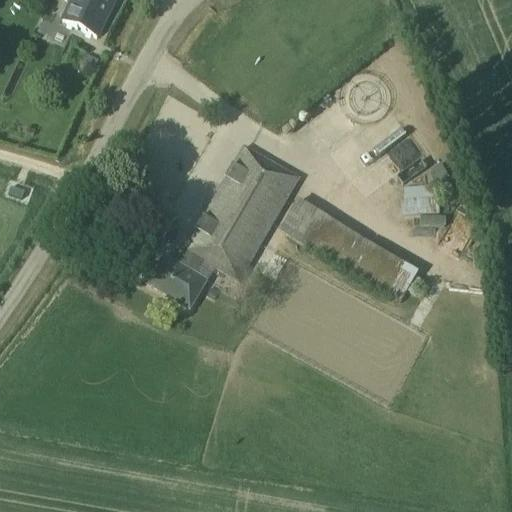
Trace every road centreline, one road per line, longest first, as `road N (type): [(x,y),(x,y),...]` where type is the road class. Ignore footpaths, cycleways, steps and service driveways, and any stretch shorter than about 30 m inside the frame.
road 1 (unclassified): [(83,185),(161,32),(190,0)]
road 2 (unclassified): [(0,308),(83,185)]
